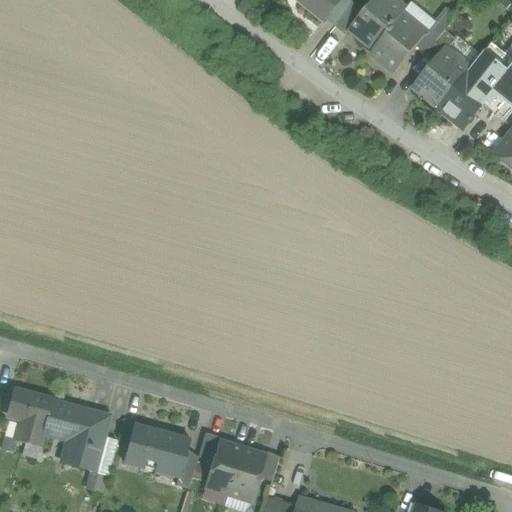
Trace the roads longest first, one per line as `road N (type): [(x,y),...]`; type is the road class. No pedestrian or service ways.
road 1 (unclassified): [(0,346),(510,500)]
road 2 (unclassified): [(198,0),(511,200)]
